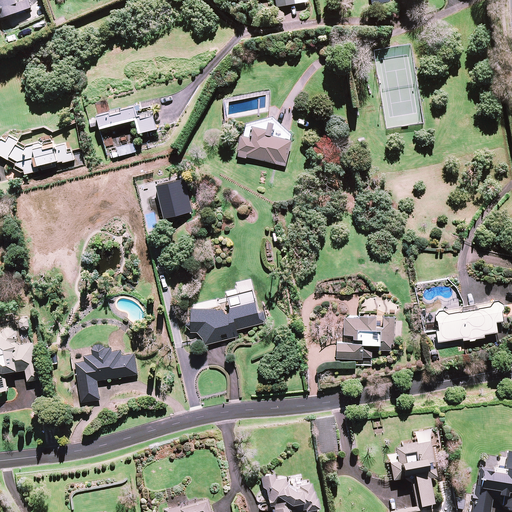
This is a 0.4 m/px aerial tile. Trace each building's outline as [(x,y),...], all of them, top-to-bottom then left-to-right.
[(0,17),(3,17),(3,19),(35,8),(32,0),(29,0),(22,3),(21,0),(0,0),(0,9),(1,11),(0,11),(0,17)] [(102,115),(105,128),(140,119),(143,133),(161,129),(157,111),(142,115),(139,106),(102,115)] [(289,166),(295,140),(275,135),(278,123),(273,122),(271,130),(256,126),(253,137),(244,135),(240,152),(242,152),(241,156),(250,158),(250,157),(289,166)] [(28,172),(28,174),(42,171),(42,168),(45,167),(45,170),(60,167),(59,164),(66,162),(66,163),(78,160),(76,151),(71,152),(69,143),(60,145),(59,142),(56,142),(55,139),(48,141),(46,144),(43,142),(29,145),(13,135),(9,141),(5,138),(0,145),(0,153),(19,165),(17,168),(25,173),(28,172)] [(112,138),(103,140),(104,148),(113,146),(112,138)] [(439,331),(441,342),(442,342),(443,346),(447,345),(447,342),(466,338),(466,341),(473,340),(473,341),(479,340),(479,339),(489,337),(488,335),(502,333),(500,322),(508,321),(506,311),(508,307),(508,304),(502,299),(498,300),(495,306),(453,313),(447,309),(443,309),(439,315),(440,319),(441,319),(442,329),(439,330),(439,331)] [(220,309),(195,308),(194,332),(200,333),(206,338),(208,345),(225,340),(224,335),(229,334),(231,339),(241,336),(239,330),(264,324),(259,302),(233,307),(234,322),(226,309),(220,311),(220,309)] [(397,344),(398,316),(387,316),(387,327),(380,327),(380,316),(363,315),(363,317),(348,317),(348,334),(358,335),(357,339),(366,339),(366,343),(367,343),(366,357),(375,358),(375,350),(395,351),(395,344),(397,344)] [(31,381),(43,379),(37,342),(19,345),(19,341),(20,339),(20,332),(14,328),(7,330),(2,337),(0,337),(0,374),(9,373),(29,370),(31,381)] [(367,343),(366,343),(341,342),(340,358),(366,359),(366,357),(367,343)] [(101,380),(141,374),(137,354),(125,356),(124,350),(115,351),(114,348),(108,349),(108,347),(104,344),(98,345),(95,349),(96,354),(87,356),(88,361),(78,363),(84,403),(104,400),(101,380)] [(9,373),(0,374),(0,391),(12,390),(9,373)] [(389,466),(392,482),(402,480),(401,478),(411,476),(418,509),(434,506),(428,480),(436,478),(427,433),(415,436),(416,444),(394,448),(398,464),(389,466)] [(511,511),(511,453),(507,453),(504,471),(480,468),(478,486),(474,486),(470,511),(488,511),(491,498),(506,500),(503,511),(511,511)] [(302,482),(300,474),(275,482),(273,475),(261,479),(271,511),(298,511),(304,510),(304,511),(311,511),(318,510),(309,480),(302,482)] [(211,511),(208,500),(179,509),(178,507),(165,511),(164,511),(211,511)]
